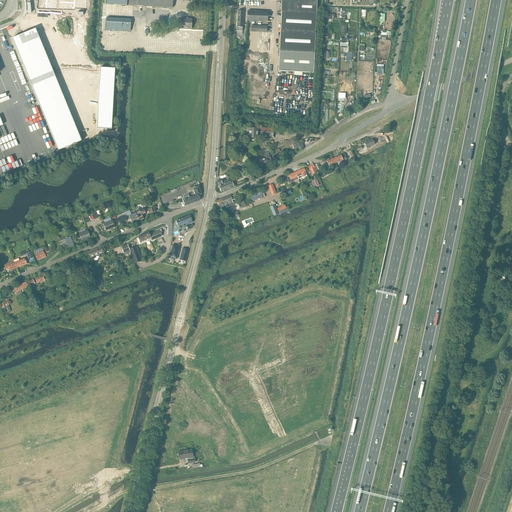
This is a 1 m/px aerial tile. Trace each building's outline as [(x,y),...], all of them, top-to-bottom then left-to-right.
[(38,0),(39,7),(74,8),(74,7),(86,7),(85,0),(38,0)] [(281,11),(280,31),(278,71),(313,73),(315,33),(316,12),(317,1),(304,0),(280,0),(278,2),(282,5),(281,11)] [(347,9),(347,12),(354,12),(354,13),(353,20),(356,20),(357,13),(357,11),(356,11),(356,10),(354,10),(354,9),(347,9)] [(248,11),(247,21),(248,21),(248,23),(252,23),(252,21),(267,22),(267,12),(248,11)] [(105,30),(130,31),(131,19),(106,18),(105,30)] [(192,19),(185,18),(179,18),(178,26),(183,27),(183,29),(191,29),(192,19)] [(35,29),(12,38),(58,150),(81,141),(35,29)] [(111,129),(115,68),(100,68),(97,128),(111,129)] [(257,138),(257,129),(249,128),(248,138),(257,138)] [(272,137),(273,130),(261,129),(260,137),(272,137)] [(297,147),(296,142),(294,138),(282,142),(286,151),(289,150),(290,153),(299,149),(298,146),(297,147)] [(367,149),(369,148),(368,147),(374,145),(372,139),(364,143),(367,149)] [(340,155),(333,158),(335,163),(341,161),(341,162),(347,159),(344,154),(344,153),(342,154),(340,155)] [(269,154),(256,158),(252,160),(253,165),(258,163),(259,167),(268,164),(266,159),(270,158),(269,154)] [(333,158),(326,161),(329,166),(329,167),(330,166),(330,165),(335,163),(333,158)] [(308,166),(309,170),(310,169),(312,174),(316,172),(313,164),(308,166)] [(299,179),(306,176),(304,169),(296,172),(299,179)] [(299,179),(296,172),(288,175),(289,177),(286,178),(288,183),(299,179)] [(234,187),(233,187),(231,181),(222,184),(220,180),(217,181),(218,186),(221,192),(234,187)] [(183,201),(185,206),(191,203),(200,200),(198,195),(201,194),(198,187),(193,189),(196,196),(190,198),(188,195),(182,198),(183,201)] [(261,191),(252,194),(253,199),(262,197),(261,191)] [(230,196),(222,199),(223,203),(225,208),(227,207),(227,208),(234,205),(233,204),(236,203),(235,199),(233,195),(230,197),(230,196)] [(217,201),(218,205),(220,209),(223,209),(225,208),(223,203),(222,199),(217,201)] [(275,205),(270,207),(274,217),(278,215),(275,205)] [(287,211),(285,205),(277,208),(279,214),(287,211)] [(143,210),(135,213),(139,221),(144,219),(142,214),(145,213),(143,210)] [(135,223),(139,221),(135,213),(129,216),(130,218),(131,220),(133,219),(135,223)] [(192,220),(190,215),(176,221),(178,226),(189,221),(190,223),(192,222),(192,220)] [(214,215),(212,224),(217,225),(222,226),(223,222),(219,222),(220,217),(214,215)] [(112,220),(103,224),(106,231),(115,227),(112,220)] [(87,230),(79,234),(81,241),(90,237),(87,230)] [(149,232),(137,237),(140,243),(150,238),(151,240),(162,236),(159,230),(149,234),(149,232)] [(70,237),(64,239),(67,245),(66,245),(68,249),(74,246),(70,237)] [(121,246),(124,255),(131,253),(127,244),(121,246)] [(172,244),(169,257),(177,259),(180,246),(172,244)] [(36,255),(38,260),(46,257),(45,255),(48,253),(52,252),(51,249),(44,252),(42,247),(34,251),(36,255)] [(88,252),(90,258),(98,255),(100,258),(105,256),(101,247),(88,252)] [(133,248),(130,250),(135,264),(138,262),(141,261),(136,247),(133,248)] [(186,261),(188,250),(182,248),(180,260),(186,261)] [(18,258),(14,260),(15,263),(17,268),(24,265),(27,264),(26,262),(25,259),(19,261),(18,258)] [(7,264),(4,265),(5,267),(6,270),(9,269),(10,271),(17,268),(15,263),(14,263),(14,261),(11,262),(7,264)] [(125,261),(122,262),(124,267),(126,266),(128,271),(132,269),(131,265),(127,266),(125,261)] [(33,280),(26,283),(28,287),(30,291),(36,289),(35,287),(35,286),(38,285),(38,284),(45,281),(43,276),(35,279),(36,280),(33,281),(33,280)] [(26,283),(14,288),(17,295),(21,293),(20,291),(28,287),(26,283)] [(26,300),(30,309),(35,307),(31,298),(26,300)]
